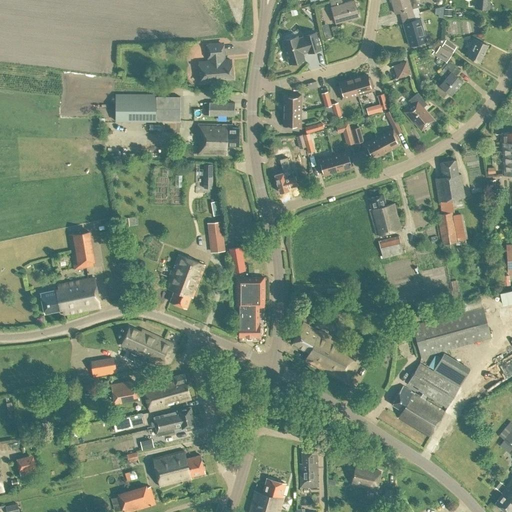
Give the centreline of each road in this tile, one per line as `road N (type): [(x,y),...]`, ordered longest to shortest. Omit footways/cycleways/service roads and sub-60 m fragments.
road 1 (residential): [(511,68),(478,118),(438,148),(267,210)]
road 2 (tertiary): [(272,366),(144,312),(0,337)]
road 3 (tertiary): [(272,366),(435,472),(477,511)]
road 4 (residential): [(254,84),(279,85),(359,60),(375,0)]
road 5 (tertiary): [(267,210),(279,279),(272,366)]
road 6 (tertiary): [(272,366),(231,511)]
road 7 (tertiary): [(254,84),(253,138),(267,210)]
